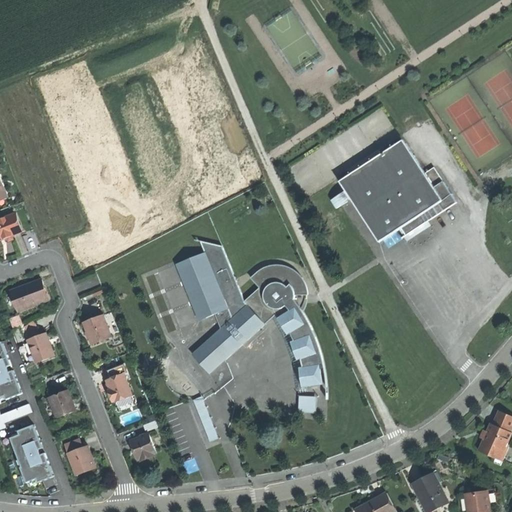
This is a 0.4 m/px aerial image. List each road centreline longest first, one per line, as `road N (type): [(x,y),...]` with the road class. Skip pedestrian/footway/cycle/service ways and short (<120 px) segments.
road 1 (residential): [(511,349),(450,418),(375,464),(261,498),(132,510)]
road 2 (residential): [(0,268),(49,255),(58,261),(73,298),(65,321),(132,510)]
road 3 (residential): [(72,511),(12,344)]
